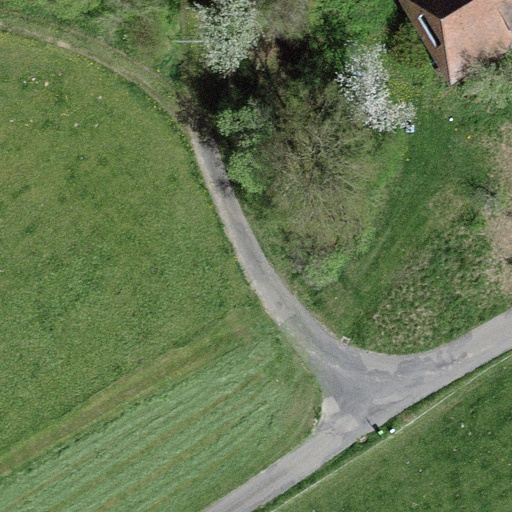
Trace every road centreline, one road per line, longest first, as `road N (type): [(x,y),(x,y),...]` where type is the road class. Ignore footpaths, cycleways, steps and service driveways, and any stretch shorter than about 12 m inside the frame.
road 1 (track): [(0,35),(68,42),(195,117),(240,238),(294,332),(365,408)]
road 2 (residential): [(219,511),(511,317)]
